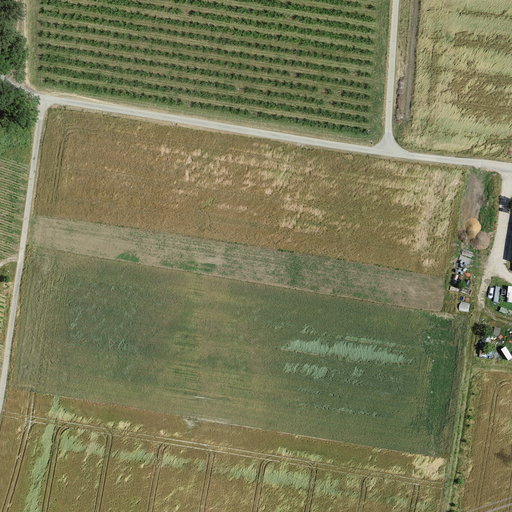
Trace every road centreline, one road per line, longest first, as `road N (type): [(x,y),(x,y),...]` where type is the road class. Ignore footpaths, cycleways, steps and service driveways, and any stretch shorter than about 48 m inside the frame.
road 1 (track): [(0,70),(43,98),(386,152)]
road 2 (track): [(0,390),(43,98)]
road 3 (track): [(396,0),(386,152)]
road 4 (unclassified): [(386,152),(511,166)]
